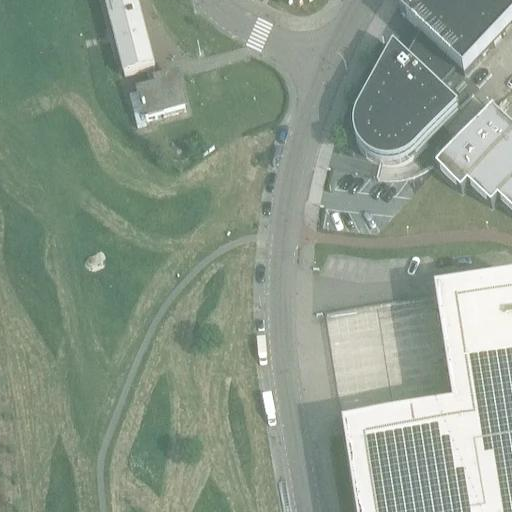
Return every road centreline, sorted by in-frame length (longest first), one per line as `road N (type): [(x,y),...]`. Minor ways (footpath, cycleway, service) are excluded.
road 1 (unclassified): [(311,511),(284,343),(283,285),(297,182),(328,68)]
road 2 (unclassified): [(328,68),(259,35),(211,0)]
